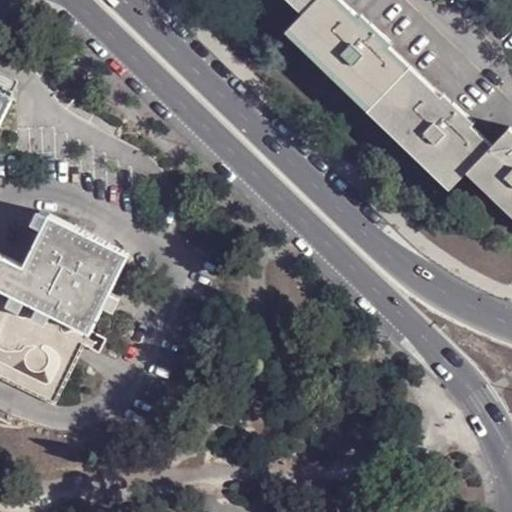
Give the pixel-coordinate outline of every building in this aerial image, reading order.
[(279,0),(298,19),(317,0),(279,0)] [(317,0),(298,19),(281,37),(444,199),(463,180),(489,154),(468,133),(471,130),(451,111),(448,114),(386,53),(388,51),(369,32),(366,35),(330,0),(317,0)] [(0,126),(14,98),(0,90),(0,126)] [(511,228),(511,141),(506,136),(489,154),(463,180),(511,228)] [(36,226),(45,230),(52,218),(42,213),(36,226)] [(0,252),(0,286),(15,293),(28,299),(42,307),(54,312),(94,331),(107,304),(113,291),(131,253),(53,215),(52,218),(45,230),(27,266),(0,252)] [(123,296),(113,291),(107,304),(117,309),(123,296)] [(23,310),(28,299),(15,293),(10,304),(23,310)] [(49,322),(54,312),(42,307),(38,317),(49,322)]
